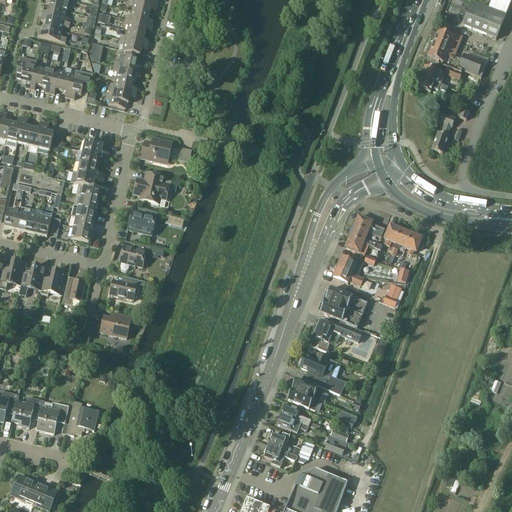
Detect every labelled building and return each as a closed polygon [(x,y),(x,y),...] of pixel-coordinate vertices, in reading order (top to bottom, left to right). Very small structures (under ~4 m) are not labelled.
[(74,4),(55,0),(46,0),(46,3),(51,4),(50,9),(66,13),(67,8),(73,9),(74,4)] [(451,0),(449,10),(466,15),(470,4),(466,3),(466,0),(451,0)] [(511,0),(491,0),(488,9),(506,15),(511,0)] [(133,12),(149,16),(151,11),(156,12),(157,7),(130,1),(129,6),(134,7),(133,12)] [(496,40),(506,17),(472,3),(462,27),(496,40)] [(42,18),(69,24),(70,24),(71,20),(65,18),(66,13),(50,9),(48,14),(43,13),(42,18)] [(125,21),(152,27),(153,23),(148,21),(149,16),(133,12),(131,17),(126,16),(125,21)] [(99,21),(109,24),(111,17),(101,14),(99,21)] [(45,29),(62,33),(63,27),(69,29),(70,24),(69,24),(42,18),(41,23),(46,24),(45,29)] [(125,21),(124,26),(129,27),(128,32),(145,36),(146,31),(151,32),(152,27),(125,21)] [(62,33),(45,29),(44,34),(38,33),(37,38),(65,44),(66,39),(60,38),(62,33)] [(443,36),(438,34),(438,33),(433,44),(456,54),(462,38),(445,31),(443,36)] [(121,36),(120,41),(148,47),(149,43),(143,42),(145,36),(128,32),(127,37),(121,36)] [(32,41),(25,39),(23,49),(30,50),(32,41)] [(147,52),(148,47),(120,41),(119,45),(125,47),(123,52),(126,53),(139,56),(140,56),(141,51),(147,52)] [(51,45),(41,43),(39,51),(49,53),(51,45)] [(90,72),(99,74),(105,46),(96,44),(90,72)] [(456,54),(433,44),(428,58),(443,64),(442,66),(449,69),(456,54)] [(114,67),(141,74),(142,69),(137,68),(139,62),(137,62),(139,56),(126,53),(125,59),(122,58),(121,64),(115,63),(114,67)] [(477,77),(483,63),(464,55),(459,70),(477,77)] [(20,61),(16,79),(21,80),(21,83),(27,84),(25,90),(30,91),(37,63),(32,62),(30,68),(25,66),(26,62),(20,61)] [(37,63),(30,91),(34,92),(36,86),(41,88),(45,71),(40,70),(41,64),(37,63)] [(56,68),(52,67),(50,72),(45,71),(41,88),(46,89),(45,94),(50,95),(56,68)] [(141,74),(114,67),(113,72),(118,74),(117,80),(134,84),(135,78),(140,79),(141,74)] [(56,68),(50,95),(54,96),(56,91),(61,92),(65,76),(60,75),(61,69),(56,68)] [(444,75),(439,73),(424,68),(420,78),(440,86),(444,76),(444,75)] [(447,69),(444,75),(444,76),(460,82),(463,76),(447,69)] [(69,100),(76,72),(71,71),(70,77),(65,76),(61,92),(66,93),(65,99),(69,100)] [(87,96),(90,83),(92,76),(76,72),(69,100),(74,101),(75,96),(81,97),(82,94),(87,96)] [(420,78),(416,88),(430,94),(432,89),(438,92),(438,90),(447,94),(449,89),(440,86),(420,78)] [(134,84),(117,80),(116,85),(110,84),(109,89),(136,95),(137,90),(132,89),(134,84)] [(108,106),(126,110),(127,104),(129,105),(130,98),(135,100),(136,95),(109,89),(108,93),(114,95),(112,101),(110,100),(108,106)] [(468,99),(455,94),(453,99),(466,105),(468,99)] [(468,114),(462,112),(459,119),(466,121),(468,114)] [(0,140),(7,142),(11,125),(5,124),(7,116),(3,114),(0,124),(0,140)] [(452,130),(455,120),(441,115),(437,125),(444,128),(441,137),(438,136),(432,152),(442,156),(448,139),(451,130),(452,130)] [(17,145),(23,119),(19,118),(17,127),(11,125),(7,142),(17,145)] [(23,119),(17,145),(28,147),(32,130),(26,129),(28,120),(23,119)] [(38,150),(45,124),(40,123),(38,132),(32,130),(28,147),(38,150)] [(49,152),(53,135),(47,134),(49,125),(45,124),(38,150),(49,152)] [(458,143),(461,133),(456,131),(452,140),(458,143)] [(64,137),(63,137),(57,136),(55,147),(61,149),(64,137)] [(167,167),(172,145),(155,141),(154,146),(145,143),(141,161),(167,167)] [(86,143),(83,153),(83,154),(109,160),(110,155),(102,154),(103,147),(86,143)] [(189,165),(192,152),(181,150),(178,163),(189,165)] [(76,163),(81,164),(98,168),(100,162),(108,164),(109,160),(83,154),(83,153),(78,152),(76,163)] [(98,168),(81,164),(78,175),(104,181),(105,176),(97,174),(98,168)] [(71,185),(76,186),(79,187),(84,188),(84,187),(93,190),(93,189),(95,183),(103,185),(104,181),(78,175),(73,174),(71,185)] [(166,202),(170,184),(165,183),(165,180),(147,176),(145,183),(138,181),(134,197),(141,198),(140,201),(159,206),(160,200),(166,202)] [(76,197),(99,202),(101,191),(93,189),(93,190),(84,187),(84,188),(79,187),(76,197)] [(99,202),(76,197),(74,207),(96,212),(99,202)] [(96,212),(74,207),(72,218),(76,219),(94,223),(96,212)] [(20,208),(19,213),(15,231),(25,234),(29,216),(31,211),(20,208)] [(152,237),(157,214),(139,210),(137,216),(131,214),(127,232),(152,237)] [(8,211),(4,228),(15,231),(19,213),(8,211)] [(36,236),(40,218),(29,216),(25,234),(36,236)] [(47,239),(48,235),(51,221),(40,218),(36,236),(47,239)] [(368,234),(367,235),(381,240),(385,231),(376,227),(377,224),(372,222),(371,224),(358,218),(354,229),(368,234)] [(74,229),(91,234),(94,223),(76,219),(74,229)] [(51,236),(57,237),(59,226),(53,225),(51,236)] [(393,244),(394,244),(395,245),(401,231),(390,227),(385,241),(386,241),(384,246),(389,248),(391,243),(393,244)] [(71,240),(89,244),(91,234),(74,229),(71,240)] [(363,245),(368,247),(379,252),(381,247),(365,241),(367,235),(368,234),(354,229),(350,239),(363,245)] [(401,231),(395,245),(394,244),(390,256),(395,258),(399,246),(405,249),(411,235),(401,231)] [(416,253),(421,240),(411,235),(405,249),(409,250),(407,255),(412,257),(414,252),(416,253)] [(364,257),(368,247),(363,245),(350,239),(345,250),(364,257)] [(123,249),(120,264),(121,265),(120,268),(121,272),(126,273),(128,270),(129,267),(142,270),(146,255),(149,256),(151,249),(138,246),(137,252),(123,249)] [(376,262),(366,258),(364,263),(374,267),(376,262)] [(337,269),(357,277),(363,264),(350,259),(349,261),(342,259),(337,269)] [(23,275),(24,275),(26,266),(12,262),(10,272),(3,270),(0,282),(0,283),(0,284),(0,290),(6,292),(8,285),(20,288),(23,275)] [(44,280),(47,270),(33,267),(30,277),(24,275),(23,275),(20,288),(21,288),(19,297),(26,299),(28,290),(41,293),(44,280)] [(357,277),(337,269),(333,279),(348,285),(348,284),(360,288),(364,280),(357,277)] [(400,271),(397,283),(406,285),(409,273),(400,271)] [(44,280),(41,293),(41,296),(48,297),(49,294),(62,297),(67,275),(53,272),(51,282),(44,280)] [(143,291),(145,284),(127,279),(125,286),(113,283),(110,297),(133,303),(137,289),(143,291)] [(68,280),(62,305),(72,308),(79,309),(81,303),(85,284),(68,280)] [(392,308),(398,290),(391,287),(389,293),(386,292),(382,304),(392,308)] [(330,290),(320,315),(357,330),(367,305),(330,290)] [(127,341),(132,318),(116,314),(114,322),(104,320),(100,334),(127,341)] [(332,334),(352,342),(358,344),(362,334),(336,324),(334,330),(320,324),(314,339),(311,348),(326,354),(329,345),(328,344),(332,334)] [(376,349),(383,351),(387,342),(380,339),(376,349)] [(337,364),(330,362),(318,357),(315,363),(305,359),(301,369),(315,375),(311,385),(339,396),(344,383),(331,378),(337,364)] [(292,392),(319,404),(323,394),(318,391),(296,382),(292,392)] [(319,404),(292,392),(287,402),(309,412),(310,411),(315,413),(319,404)] [(17,403),(18,403),(19,397),(2,394),(1,399),(0,398),(0,423),(4,425),(7,412),(14,414),(15,414),(17,403)] [(360,405),(363,398),(358,396),(355,403),(360,405)] [(43,409),(44,404),(28,400),(26,405),(18,403),(17,403),(15,414),(14,414),(12,423),(19,425),(18,428),(29,430),(32,418),(39,420),(40,420),(43,409)] [(94,433),(99,414),(81,409),(82,406),(74,404),(66,436),(74,438),(74,436),(81,438),(83,430),(94,433)] [(360,407),(354,404),(351,410),(358,412),(360,407)] [(65,426),(69,409),(53,406),(52,411),(43,409),(40,420),(39,420),(37,432),(54,436),(57,424),(65,426)] [(281,417),(308,428),(311,423),(297,417),(299,413),(286,407),(281,417)] [(308,428),(281,417),(277,427),(291,433),(293,428),(306,433),(308,428)] [(353,423),(343,419),(341,426),(343,427),(348,429),(351,430),(353,423)] [(346,443),(348,438),(348,437),(345,436),(348,429),(343,427),(340,434),(334,431),(331,437),(346,443)] [(269,447),(289,455),(290,451),(286,449),(285,449),(289,438),(283,436),(282,438),(274,435),(269,447)] [(324,451),(341,457),(344,449),(328,442),(324,451)] [(273,462),(272,465),(281,469),(285,458),(295,462),(297,459),(289,455),(269,447),(264,459),(273,462)] [(336,511),(347,485),(329,477),(315,471),(300,478),(286,510),(284,509),(279,511),(278,511),(273,511),(247,501),(242,511),(336,511)] [(19,477),(11,497),(26,503),(26,501),(34,505),(33,506),(46,511),(48,511),(57,494),(19,477)]
